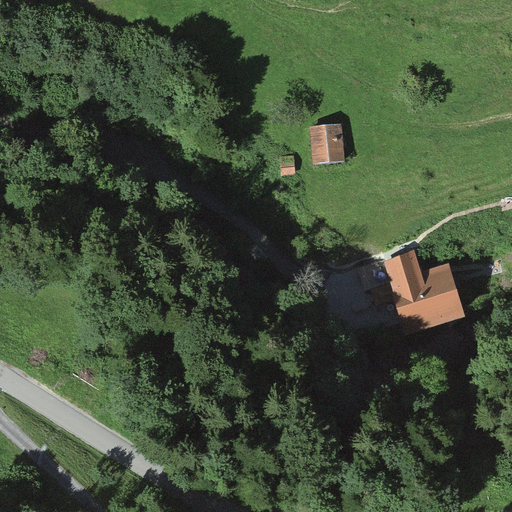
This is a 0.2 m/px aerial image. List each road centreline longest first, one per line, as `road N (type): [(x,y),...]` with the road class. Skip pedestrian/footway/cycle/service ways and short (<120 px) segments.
road 1 (unclassified): [(0,364),(278,511)]
road 2 (track): [(0,423),(102,511)]
